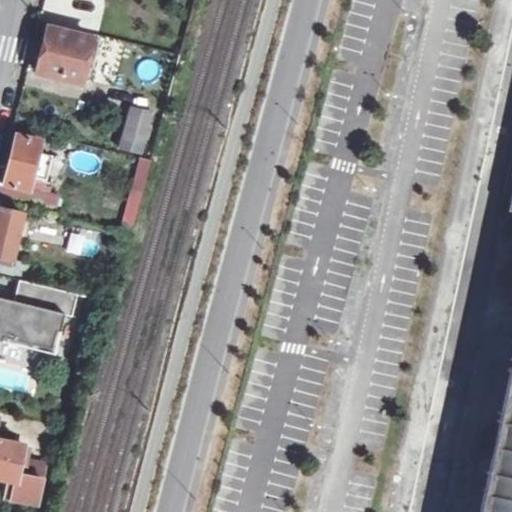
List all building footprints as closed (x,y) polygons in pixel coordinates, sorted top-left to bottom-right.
[(49,28),(37,72),(79,83),(91,39),(49,28)] [(158,75),(169,78),(173,62),(161,60),(158,75)] [(153,113),(129,116),(121,149),(144,153),(153,113)] [(163,115),(153,113),(144,153),(154,156),(163,115)] [(30,186),(33,174),(44,176),(49,154),(38,152),(41,140),(16,135),(4,184),(29,190),(30,186)] [(138,159),(122,229),(133,232),(149,161),(138,159)] [(0,200),(57,214),(62,194),(30,186),(29,190),(4,184),(0,182),(0,200)] [(0,274),(20,279),(23,268),(9,264),(22,213),(0,208),(0,274)] [(0,340),(55,354),(65,314),(73,316),(78,293),(20,279),(15,301),(0,297),(0,340)] [(511,511),(511,279),(463,511),(511,511)] [(0,478),(16,482),(22,446),(0,441),(0,478)]
